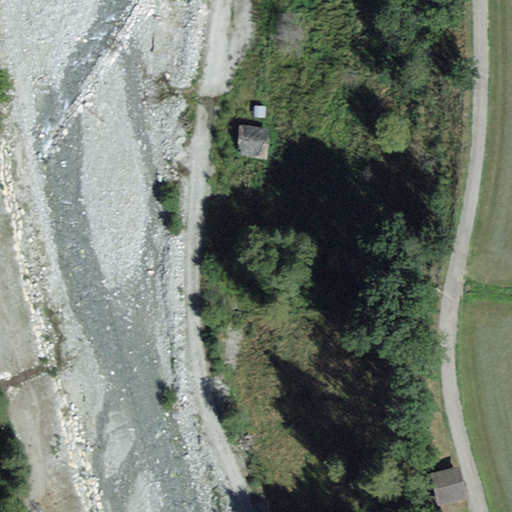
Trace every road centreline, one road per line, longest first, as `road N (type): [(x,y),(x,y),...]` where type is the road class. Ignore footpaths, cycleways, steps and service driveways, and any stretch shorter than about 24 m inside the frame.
road 1 (track): [(244,511),(195,361),(189,276),(224,0)]
road 2 (track): [(483,511),(452,375),(478,174),(478,0)]
